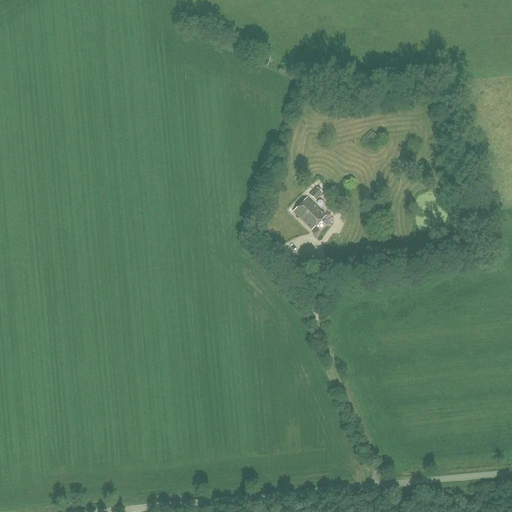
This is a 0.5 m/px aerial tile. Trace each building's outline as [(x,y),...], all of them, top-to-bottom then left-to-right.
[(373,148),(382,138),(374,131),(366,140),(373,148)] [(315,201),(323,193),(317,186),(309,194),(315,201)] [(311,230),(325,216),(307,198),(292,212),(311,230)] [(282,269),(291,259),(279,248),(269,257),(282,269)] [(299,282),(303,269),(294,266),(289,278),(299,282)]
